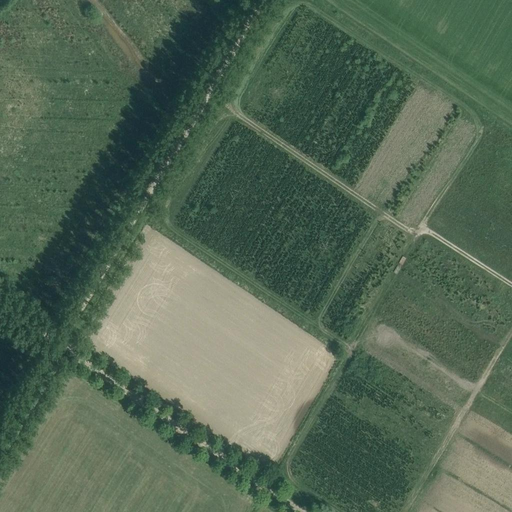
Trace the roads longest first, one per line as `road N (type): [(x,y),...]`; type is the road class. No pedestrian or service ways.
road 1 (track): [(268,0),(52,341)]
road 2 (track): [(52,341),(301,511)]
